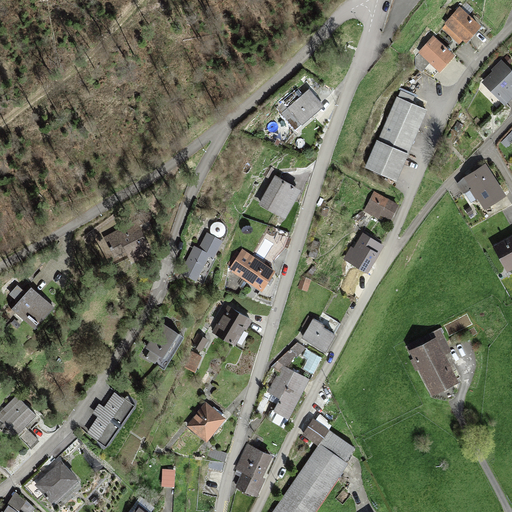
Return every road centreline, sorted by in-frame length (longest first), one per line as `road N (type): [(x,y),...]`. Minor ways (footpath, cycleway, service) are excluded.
road 1 (residential): [(220,511),(286,274),(376,0)]
road 2 (residential): [(0,491),(149,304),(217,127)]
road 3 (residential): [(254,511),(385,259)]
road 4 (residential): [(385,259),(457,89),(511,24)]
road 5 (residential): [(0,262),(217,127)]
road 6 (residential): [(217,127),(336,20),(376,0)]
road 7 (track): [(0,126),(87,57),(141,0)]
road 8 (residential): [(385,259),(485,149)]
